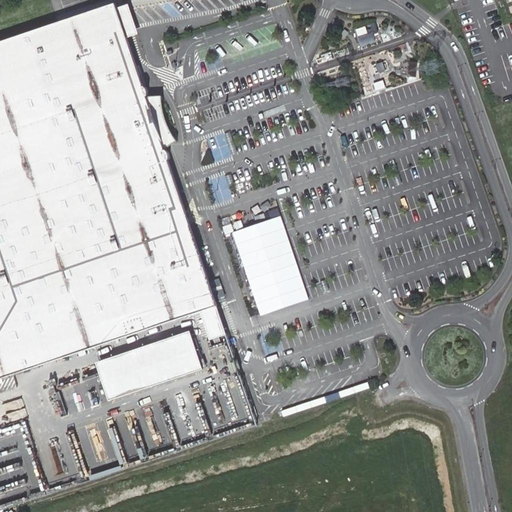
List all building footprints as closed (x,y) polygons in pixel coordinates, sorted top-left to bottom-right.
[(0,378),(53,361),(45,337),(183,291),(191,315),(203,311),(219,306),(167,148),(171,145),(177,141),(174,138),(170,131),(168,126),(166,122),(165,119),(164,114),(162,106),(161,96),(155,96),(150,96),(118,2),(0,41),(0,378)] [(401,57),(408,56),(405,44),(399,46),(401,57)] [(183,291),(45,337),(53,361),(191,315),(183,291)] [(219,306),(203,311),(211,338),(228,333),(219,306)] [(189,332),(99,362),(111,400),(201,370),(189,332)]
